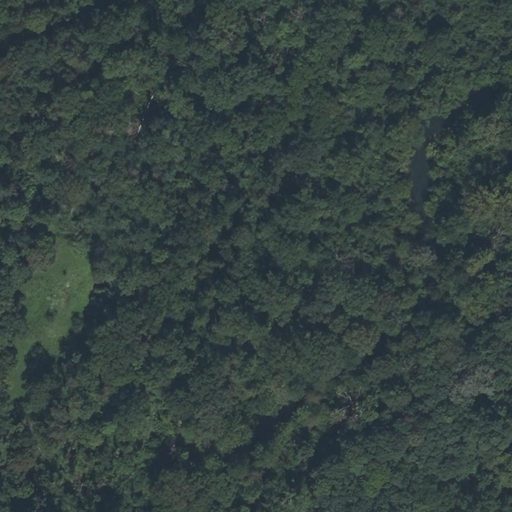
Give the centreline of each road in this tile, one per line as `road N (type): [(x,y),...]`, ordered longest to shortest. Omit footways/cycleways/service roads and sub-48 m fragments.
road 1 (unknown): [(420,0),(393,32),(290,94),(280,114),(280,187),(150,511)]
road 2 (track): [(176,511),(263,278),(457,28),(467,0)]
